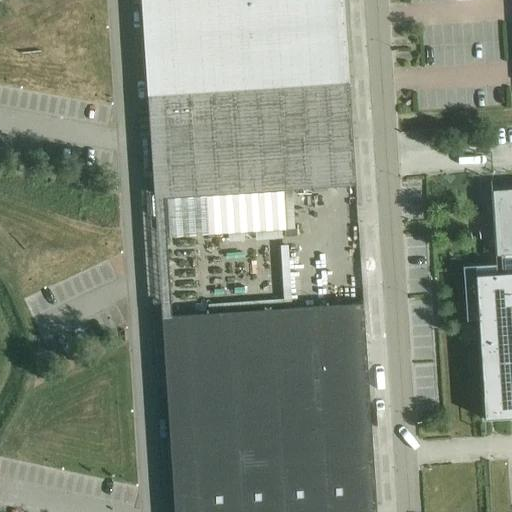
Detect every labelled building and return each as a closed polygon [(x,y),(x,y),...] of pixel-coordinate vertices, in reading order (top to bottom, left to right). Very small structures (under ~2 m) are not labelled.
[(343,0),(148,0),(155,98),(349,85),(343,0)] [(355,186),(349,85),(155,98),(162,199),(167,198),(170,237),(208,235),(208,236),(286,230),(284,191),(355,186)] [(511,418),(511,189),(492,191),(496,256),(500,255),(501,274),(475,276),(484,420),(511,418)] [(372,445),(363,304),(169,317),(178,457),(360,446),(372,445)] [(373,465),(372,445),(360,446),(361,465),(373,465)] [(360,446),(178,457),(181,511),(375,511),(373,465),(361,465),(360,446)]
